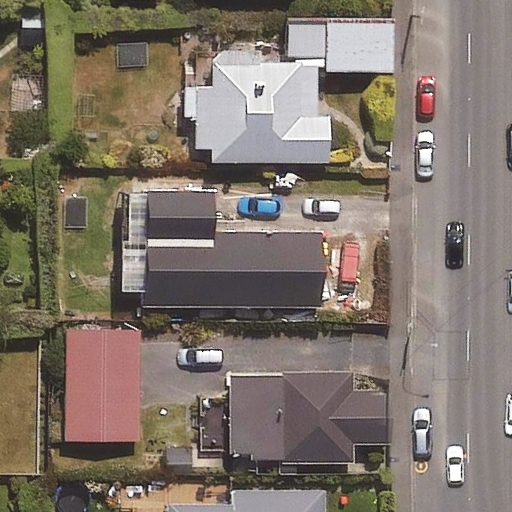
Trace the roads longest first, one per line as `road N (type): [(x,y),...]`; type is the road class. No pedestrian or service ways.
road 1 (tertiary): [(443,511),(447,0)]
road 2 (tertiary): [(501,0),(501,511)]
